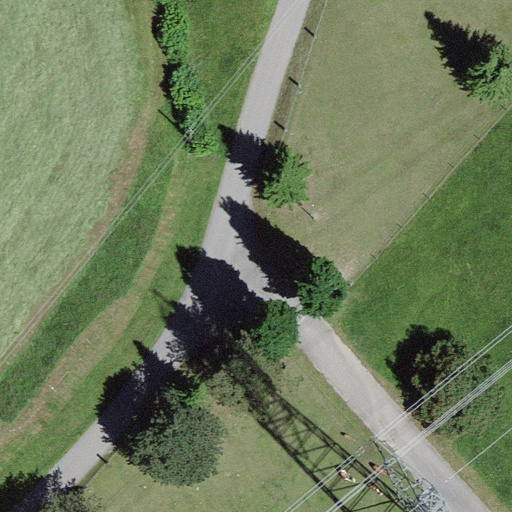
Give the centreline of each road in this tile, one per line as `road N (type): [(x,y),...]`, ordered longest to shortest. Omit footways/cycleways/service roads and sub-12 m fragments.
road 1 (unclassified): [(39,511),(98,453),(185,339),(220,274),(260,93),(294,0)]
road 2 (track): [(471,511),(289,306),(220,274)]
